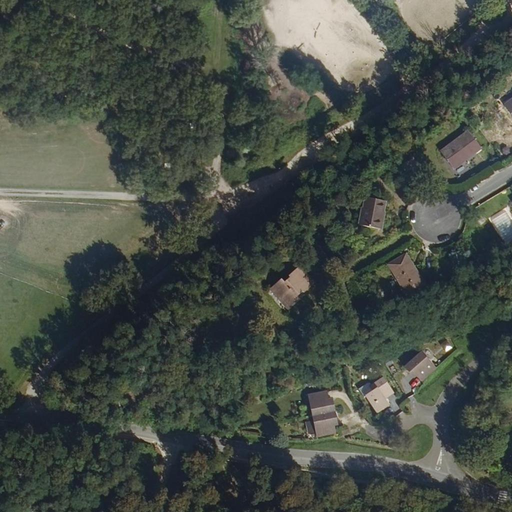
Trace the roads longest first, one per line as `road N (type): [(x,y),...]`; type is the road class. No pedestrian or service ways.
road 1 (secondary): [(434,479),(27,421)]
road 2 (unclassified): [(27,421),(44,369),(215,223)]
road 3 (track): [(0,192),(214,193)]
road 4 (track): [(41,0),(222,81)]
road 5 (track): [(222,81),(215,223)]
